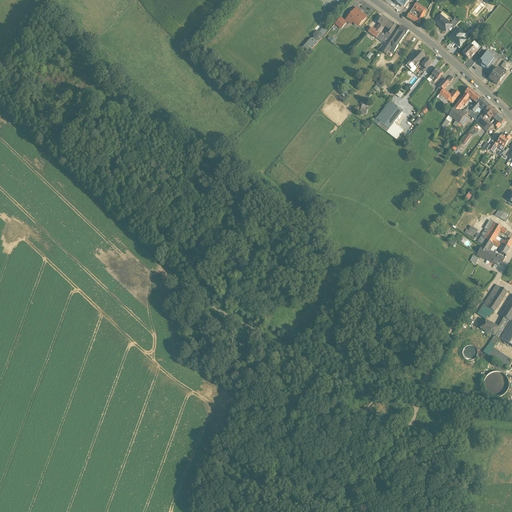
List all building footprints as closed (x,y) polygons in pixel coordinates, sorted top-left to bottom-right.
[(427,11),(420,7),(418,11),(421,12),(425,15),(427,11)] [(361,14),(356,9),(346,20),(351,24),(354,21),(359,26),(366,18),(362,14),(361,14)] [(416,18),(414,17),(412,20),(420,25),(425,15),(421,12),(418,18),(417,17),(416,18)] [(451,25),(440,16),(434,23),(446,32),(451,27),(452,25),(451,25)] [(389,22),(383,17),(378,23),(380,25),(376,31),(379,34),(384,28),(386,26),(389,22)] [(346,23),(340,18),(335,24),(341,29),(346,23)] [(455,19),(451,25),(452,25),(451,27),(454,29),(459,22),(455,19)] [(389,29),(384,37),(388,40),(396,27),(397,27),(392,24),(389,29)] [(409,31),(401,26),(399,29),(398,31),(401,33),(396,40),(400,43),(406,34),(406,35),(409,31)] [(386,43),(381,51),(386,55),(388,52),(392,47),(391,47),(394,42),(395,43),(396,40),(401,33),(398,31),(399,29),(396,27),(386,43)] [(376,31),(372,28),(368,32),(376,38),(380,34),(376,31)] [(458,29),(450,39),(460,48),(466,41),(462,38),(465,35),(458,29)] [(319,33),(316,33),(314,36),(314,39),(320,41),(322,38),(322,35),(319,33)] [(311,39),(303,49),(309,54),(320,41),(314,39),(311,39)] [(395,43),(394,42),(391,47),(392,47),(388,52),(392,55),(395,50),(396,50),(399,45),(395,43)] [(480,47),(474,43),(471,46),(475,50),(477,52),(480,55),(484,51),(482,50),(480,47)] [(475,50),(471,46),(467,50),(463,54),(468,59),(470,57),(471,58),(474,54),(477,52),(475,50)] [(419,52),(409,62),(410,62),(406,67),(410,71),(414,66),(417,69),(420,64),(418,62),(424,56),(419,52)] [(481,65),(487,70),(496,59),(487,52),(480,62),(482,63),(481,65)] [(427,59),(421,65),(424,67),(421,70),(423,73),(432,64),(427,59)] [(510,66),(505,62),(501,67),(506,71),(510,66)] [(506,75),(498,68),(489,79),(497,86),(506,75)] [(442,74),(437,69),(432,75),(429,78),(431,80),(434,77),(437,80),(442,74)] [(446,80),(439,87),(443,90),(449,83),(446,80)] [(351,92),(348,89),(342,96),(345,99),(351,92)] [(469,89),(465,94),(460,101),(464,104),(469,98),(476,103),(480,98),(478,96),(469,89)] [(446,92),(442,96),(447,100),(452,104),(456,98),(452,95),(451,96),(446,92)] [(442,96),(440,94),(437,97),(444,104),(447,100),(442,96)] [(471,110),(474,113),(478,108),(480,109),(481,108),(483,109),(485,112),(490,107),(487,104),(480,98),(476,103),(471,110)] [(460,101),(449,116),(453,119),(459,111),(465,104),(464,104),(460,101)] [(390,103),(374,123),(387,133),(389,131),(378,122),(391,104),(390,103)] [(391,104),(378,122),(389,131),(394,124),(402,113),(397,109),(398,109),(397,108),(391,104)] [(485,112),(484,113),(482,116),(487,121),(489,119),(490,120),(492,117),(494,120),(499,115),(490,107),(485,112)] [(474,113),(471,110),(468,114),(477,121),(480,118),(474,113)] [(462,114),(459,111),(453,119),(460,124),(465,116),(462,114)] [(505,121),(499,115),(494,120),(497,122),(498,122),(501,125),(505,121)] [(449,116),(441,127),(445,130),(453,119),(449,116)] [(477,121),(477,122),(487,132),(493,126),(490,124),(487,121),(482,116),(480,118),(477,121)] [(389,131),(387,133),(396,140),(403,132),(394,124),(389,131)] [(505,138),(502,136),(497,144),(499,145),(504,149),(511,139),(507,136),(505,138)] [(496,145),(494,143),(491,147),(488,150),(493,153),(497,148),(499,145),(497,144),(496,145)] [(508,215),(499,210),(495,216),(504,221),(506,219),(508,215)] [(502,229),(493,223),(488,231),(491,233),(489,236),(495,240),(500,232),(502,229)] [(486,230),(478,243),(483,246),(487,241),(489,236),(491,233),(488,231),(486,230)] [(458,242),(453,238),(448,244),(453,248),(458,242)] [(511,241),(507,239),(505,243),(504,242),(502,245),(510,250),(511,245),(511,241)] [(495,241),(493,240),(491,243),(492,244),(491,245),(493,246),(498,249),(500,245),(495,241)] [(491,243),(487,241),(483,246),(482,248),(487,251),(489,252),(491,249),(493,246),(491,245),(492,244),(491,243)] [(499,252),(499,253),(502,255),(502,254),(506,256),(510,250),(503,246),(499,252)] [(487,251),(482,248),(481,250),(478,255),(483,258),(487,251)] [(504,260),(490,252),(486,260),(497,266),(499,263),(502,264),(504,260)] [(479,259),(473,256),(470,262),(476,265),(479,259)] [(507,292),(496,286),(483,305),(493,311),(494,312),(507,292)] [(511,299),(502,316),(504,318),(510,322),(511,319),(511,299)] [(493,311),(483,305),(478,314),(480,315),(480,316),(482,317),(486,320),(487,317),(489,318),(493,311)] [(504,318),(498,328),(499,328),(494,336),(500,339),(510,322),(504,318)] [(511,319),(510,322),(500,339),(511,346),(511,319)] [(498,328),(485,321),(480,329),(494,336),(499,328),(498,328)] [(500,339),(494,336),(490,343),(495,346),(500,339)] [(490,343),(483,352),(486,354),(488,355),(489,356),(505,367),(511,360),(494,349),(495,346),(490,343)] [(477,356),(477,354),(476,351),(475,348),(472,347),(470,346),(467,347),(464,348),(463,351),(462,354),(463,357),(464,359),(467,361),(470,361),(473,361),(475,359),(477,356)] [(508,390),(509,385),(508,380),(505,376),(501,373),(496,372),(491,373),(487,376),(485,380),(484,385),(485,390),(487,394),(492,397),(496,398),(501,397),(505,394),(508,390)]
